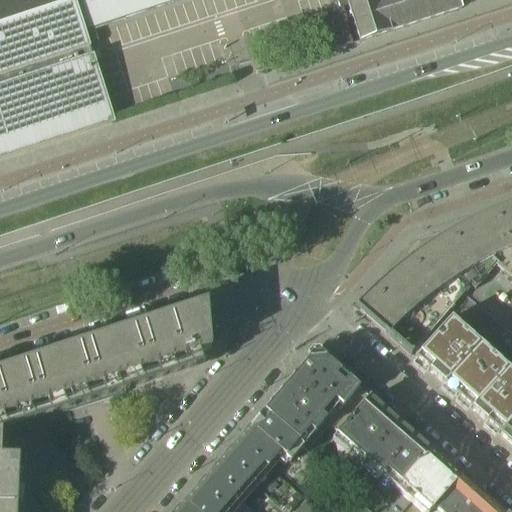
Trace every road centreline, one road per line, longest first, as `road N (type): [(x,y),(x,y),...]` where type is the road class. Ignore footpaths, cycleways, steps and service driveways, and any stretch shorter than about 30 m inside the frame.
road 1 (secondary): [(511,43),(0,209)]
road 2 (residential): [(0,347),(234,268),(256,271),(298,300)]
road 3 (secondary): [(0,261),(223,193),(275,190)]
road 4 (residential): [(511,488),(298,300)]
road 5 (residential): [(122,511),(298,300)]
road 6 (secondary): [(382,202),(511,160)]
road 7 (residential): [(298,300),(326,287),(345,243),(382,202)]
road 8 (residential): [(275,190),(295,223),(281,261),(298,300)]
